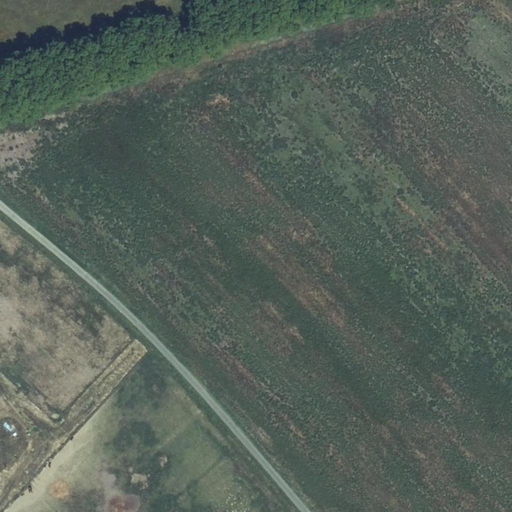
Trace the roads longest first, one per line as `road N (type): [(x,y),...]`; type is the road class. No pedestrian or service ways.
road 1 (unclassified): [(0,206),(129,315),(305,511)]
road 2 (secondary): [(279,0),(0,92)]
